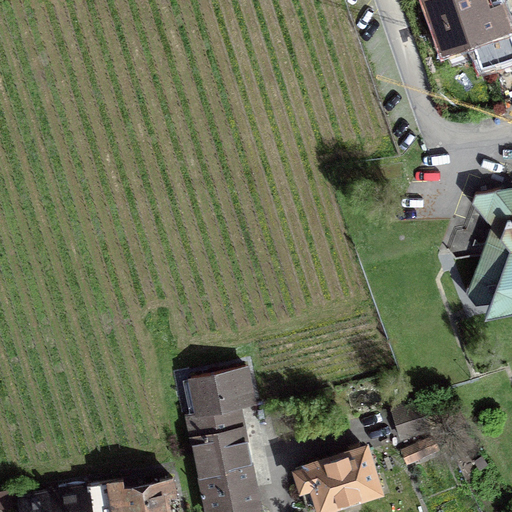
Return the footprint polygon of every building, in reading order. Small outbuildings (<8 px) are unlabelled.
[(427,0),(444,47),(472,38),(482,66),(511,55),(511,36),(500,3),(487,7),(485,0),(427,0)] [(501,196),(498,193),(500,187),(475,191),(472,201),(488,220),(490,215),(497,223),(473,284),(468,285),(466,290),(476,301),(490,299),(485,313),(511,308),(511,194),(501,196)] [(188,412),(208,511),(224,511),(258,505),(237,404),(253,400),(246,364),(191,376),(198,410),(188,412)] [(421,399),(392,408),(401,436),(430,427),(421,399)] [(377,487),(364,446),(295,467),(308,507),(321,504),(377,487)] [(21,511),(166,511),(163,494),(175,492),(173,477),(159,479),(160,482),(137,485),(136,475),(18,494),(21,511)]
